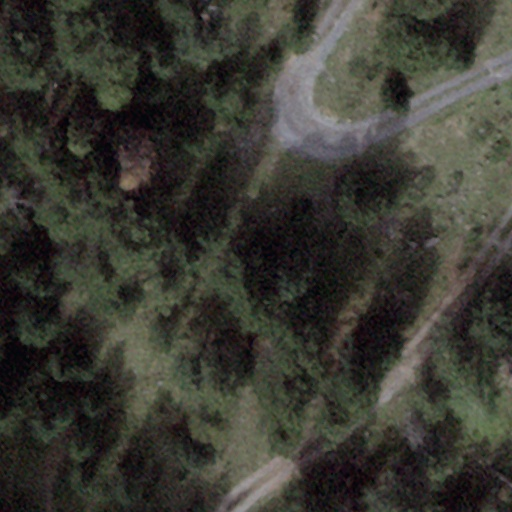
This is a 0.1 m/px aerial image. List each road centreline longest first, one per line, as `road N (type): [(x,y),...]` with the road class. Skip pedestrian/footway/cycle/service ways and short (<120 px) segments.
road 1 (track): [(511,218),(473,273),(226,511)]
road 2 (track): [(342,0),(288,101),(301,131),(328,140),(363,136),(511,66)]
